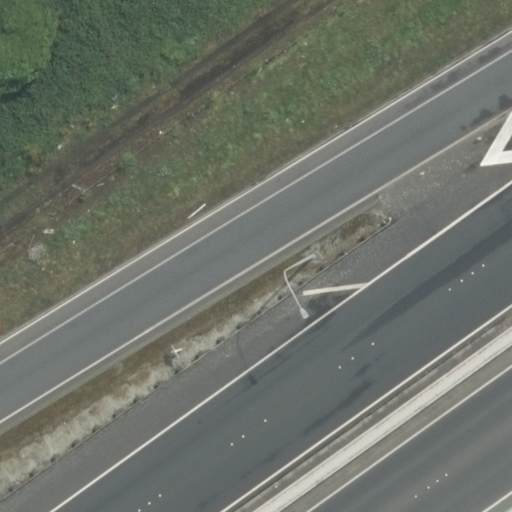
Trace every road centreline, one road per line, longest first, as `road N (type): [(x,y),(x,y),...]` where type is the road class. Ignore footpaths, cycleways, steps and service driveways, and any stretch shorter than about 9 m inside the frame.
road 1 (trunk): [(0,394),(511,85)]
road 2 (motorway): [(136,511),(511,246)]
road 3 (trunk): [(511,441),(411,511)]
